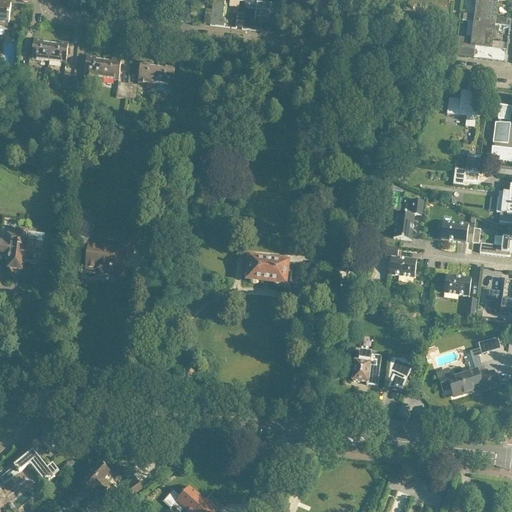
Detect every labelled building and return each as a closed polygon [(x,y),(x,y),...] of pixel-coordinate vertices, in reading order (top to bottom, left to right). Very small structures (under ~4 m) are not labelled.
[(68,0),(68,8),(79,10),(80,4),(80,0),(68,0)] [(181,0),(179,22),(192,24),(193,16),(191,16),(192,0),(181,0)] [(228,0),(245,2),(245,0),(213,0),(212,12),(210,25),(210,26),(224,28),(225,20),(223,20),(225,0),(228,0)] [(278,0),(245,0),(245,2),(244,16),(242,29),(242,30),(268,33),(268,32),(274,33),(276,20),(278,20),(279,5),(278,5),(278,0)] [(409,0),(407,7),(413,9),(415,4),(416,5),(437,8),(435,22),(447,23),(449,0),(409,0)] [(476,0),(475,16),(463,14),(462,21),(474,23),(474,22),(485,24),(487,0),(476,0)] [(495,25),(506,26),(507,20),(496,18),(498,1),(489,0),(487,0),(485,24),(495,25)] [(107,13),(109,2),(103,1),(102,7),(94,6),(93,12),(107,13)] [(0,22),(9,24),(11,6),(0,4),(0,22)] [(210,25),(212,12),(206,11),(204,24),(210,25)] [(242,29),(244,16),(237,15),(236,28),(242,29)] [(474,22),(474,23),(472,40),(460,38),(459,45),(456,44),(455,56),(473,59),(475,47),(481,47),(482,47),(485,24),(474,22)] [(494,49),(500,50),(503,50),(504,44),(493,42),(495,25),(485,24),(482,47),(488,48),(494,49)] [(48,62),(50,44),(43,43),(44,41),(34,40),(32,60),(48,62)] [(59,45),(50,44),(48,62),(66,64),(69,44),(59,43),(59,45)] [(102,79),(104,60),(96,60),(96,58),(87,57),(84,77),(102,79)] [(102,79),(119,81),(121,61),(112,60),(112,61),(104,60),(102,79)] [(141,64),(138,83),(156,85),(158,67),(150,66),(150,65),(141,64)] [(158,67),(156,85),(158,85),(157,89),(156,91),(167,97),(168,95),(171,97),(172,90),(175,68),(165,67),(165,68),(158,67)] [(28,72),(18,71),(17,85),(26,86),(28,72)] [(63,90),(73,91),(74,78),(65,76),(63,90)] [(84,79),(74,78),(73,91),(83,92),(84,79)] [(118,83),(116,98),(126,100),(128,84),(118,83)] [(128,84),(126,100),(136,101),(138,85),(128,84)] [(171,97),(170,103),(179,104),(180,91),(172,90),(171,97)] [(461,100),(449,99),(447,115),(467,118),(465,127),(474,128),(478,101),(478,95),(461,93),(461,100)] [(499,107),(498,121),(493,160),(511,162),(511,111),(511,109),(499,107)] [(467,155),(465,171),(478,173),(480,156),(467,155)] [(400,164),(399,174),(407,175),(408,165),(400,164)] [(464,183),(470,184),(477,185),(478,173),(465,171),(455,170),(453,186),(463,187),(464,183)] [(499,193),(496,213),(500,214),(499,222),(511,223),(511,186),(510,187),(510,194),(499,193)] [(422,217),(424,202),(413,201),(411,215),(397,213),(393,239),(411,242),(414,216),(422,217)] [(71,248),(71,249),(72,250),(72,251),(72,252),(73,253),(74,254),(75,254),(76,255),(77,255),(78,255),(79,254),(80,254),(81,253),(82,252),(82,251),(84,248),(87,249),(87,254),(85,255),(85,259),(86,261),(86,262),(85,269),(96,270),(115,272),(120,279),(129,271),(124,265),(125,258),(143,245),(134,234),(127,239),(128,241),(117,250),(108,249),(108,248),(107,247),(104,246),(102,247),(102,248),(88,246),(86,245),(97,220),(89,216),(89,213),(76,211),(71,248)] [(482,211),(482,220),(494,220),(494,212),(482,211)] [(443,223),(441,240),(466,244),(468,226),(443,223)] [(472,244),(479,245),(480,230),(474,229),(472,244)] [(0,258),(6,259),(5,269),(9,270),(19,271),(22,271),(22,270),(21,270),(22,261),(30,262),(31,264),(35,264),(37,263),(37,257),(43,257),(43,252),(45,234),(20,230),(19,237),(8,235),(7,243),(1,243),(0,241),(0,258)] [(364,238),(360,246),(378,254),(382,247),(364,238)] [(481,244),(480,254),(505,257),(508,257),(510,257),(510,256),(509,256),(510,253),(511,253),(511,238),(503,238),(502,247),(481,244)] [(389,276),(414,279),(417,261),(397,259),(399,249),(386,247),(384,258),(391,259),(389,276)] [(282,285),(290,286),(291,273),(287,273),(287,264),(251,259),(248,280),(251,281),(253,283),(255,283),(258,282),(275,284),(277,286),(280,286),(282,285)] [(367,282),(354,276),(351,284),(363,290),(367,282)] [(469,298),(471,279),(446,276),(443,294),(469,298)] [(489,291),(487,305),(495,306),(494,314),(508,316),(508,313),(511,313),(511,281),(505,281),(503,293),(489,291)] [(474,318),(476,300),(468,299),(466,317),(474,318)] [(449,377),(440,380),(444,391),(451,388),(454,397),(473,391),(473,390),(481,387),(482,391),(497,386),(493,373),(487,375),(483,365),(481,366),(480,360),(479,357),(482,356),(482,355),(480,350),(470,353),(476,371),(450,380),(449,377)] [(355,362),(352,382),(367,384),(367,386),(377,387),(380,365),(381,365),(382,356),(371,355),(371,354),(360,353),(359,363),(355,362)] [(399,360),(391,359),(388,383),(390,384),(388,388),(402,390),(402,389),(406,381),(405,380),(413,365),(414,363),(412,362),(406,361),(405,361),(399,359),(399,360)] [(193,375),(194,368),(192,366),(187,365),(185,367),(184,374),(186,376),(191,377),(193,375)] [(33,452),(32,453),(14,467),(15,467),(0,479),(0,480),(4,485),(19,473),(19,474),(26,468),(28,468),(30,468),(31,468),(32,469),(34,470),(47,486),(55,479),(54,478),(59,473),(53,465),(47,469),(33,452)] [(110,474),(100,465),(82,486),(92,494),(94,493),(110,507),(120,494),(104,480),(110,474)] [(138,481),(127,489),(132,496),(143,488),(138,481)] [(181,498),(172,490),(171,490),(173,492),(164,502),(171,508),(170,510),(170,511),(178,502),(185,508),(184,509),(187,511),(215,511),(218,510),(206,499),(205,501),(189,487),(181,498)] [(64,501),(58,495),(47,504),(53,511),(64,501)]
